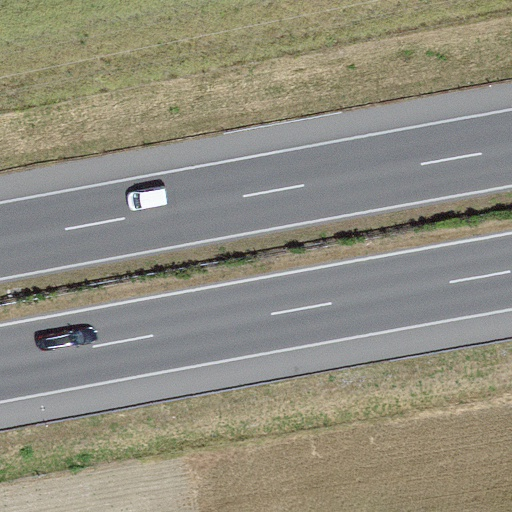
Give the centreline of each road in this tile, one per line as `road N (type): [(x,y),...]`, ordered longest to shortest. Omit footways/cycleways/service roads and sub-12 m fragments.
road 1 (motorway): [(511,148),(0,242)]
road 2 (motorway): [(0,364),(511,271)]
